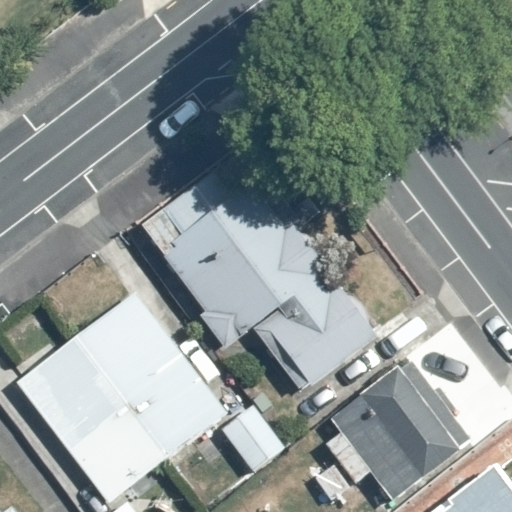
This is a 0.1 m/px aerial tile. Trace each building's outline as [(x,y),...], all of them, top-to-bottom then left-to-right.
[(231,162),(160,214),(184,246),(163,261),(227,346),(255,324),(308,394),(379,341),(292,227),(284,233),(231,162)] [(225,415),(130,294),(12,385),(106,507),(225,415)] [(458,454),(394,368),(325,419),(389,504),(458,454)] [(284,448),(250,405),(218,430),(252,473),(284,448)] [(511,511),(511,498),(489,468),(443,501),(448,507),(441,511),(511,511)] [(133,511),(124,500),(107,511),(133,511)]
